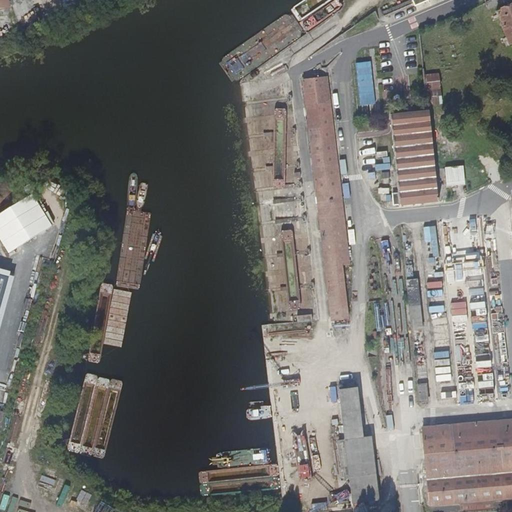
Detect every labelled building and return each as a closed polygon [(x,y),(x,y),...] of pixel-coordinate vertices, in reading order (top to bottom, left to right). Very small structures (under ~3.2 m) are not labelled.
[(493,0),(485,4),(488,10),(510,0),(493,0)] [(511,5),(495,13),(509,44),(511,42),(511,5)] [(434,36),(430,28),(419,33),(420,42),(434,36)] [(355,77),(360,120),(373,119),(390,117),(399,193),(393,194),(394,206),(438,201),(427,105),(424,76),(423,69),(355,77)] [(438,75),(424,76),(427,105),(441,104),(438,75)] [(303,83),(332,322),(348,319),(342,266),(349,266),(326,80),(303,83)] [(373,119),(360,120),(362,136),(375,134),(373,119)] [(284,149),(285,163),(294,163),(293,148),(284,149)] [(486,183),(495,179),(486,159),(476,164),(486,183)] [(447,186),(466,185),(465,167),(446,168),(447,186)] [(379,190),(382,204),(392,202),(390,188),(379,190)] [(277,215),(298,216),(299,199),(278,198),(277,215)] [(51,230),(32,199),(0,218),(0,240),(9,255),(51,230)] [(284,233),(294,315),(306,314),(296,232),(284,233)] [(415,283),(407,284),(412,332),(420,331),(415,283)] [(447,312),(447,299),(432,299),(432,312),(447,312)] [(437,330),(447,329),(446,319),(436,320),(437,330)] [(302,336),(317,334),(316,327),(302,329),(302,336)] [(426,387),(418,387),(420,403),(428,403),(426,387)] [(378,500),(371,439),(364,439),(357,390),(340,392),(346,441),(339,442),(342,467),(349,466),(353,503),(378,500)] [(511,421),(422,430),(429,505),(511,497),(511,421)] [(305,469),(295,469),(296,481),(306,480),(305,469)]
